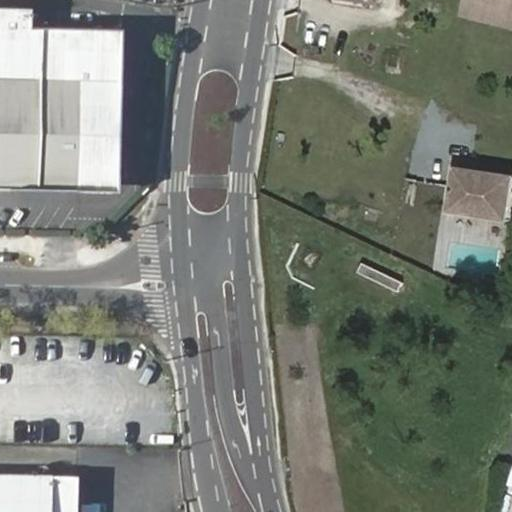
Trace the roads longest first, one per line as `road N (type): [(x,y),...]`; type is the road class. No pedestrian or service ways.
road 1 (tertiary): [(205,0),(181,180),(184,284)]
road 2 (tertiary): [(275,511),(254,399),(241,243)]
road 3 (unclassified): [(269,511),(226,400),(217,308),(184,284)]
road 4 (tertiary): [(241,243),(264,0)]
road 5 (tertiary): [(184,284),(197,400),(222,511)]
road 6 (residential): [(0,282),(184,284)]
